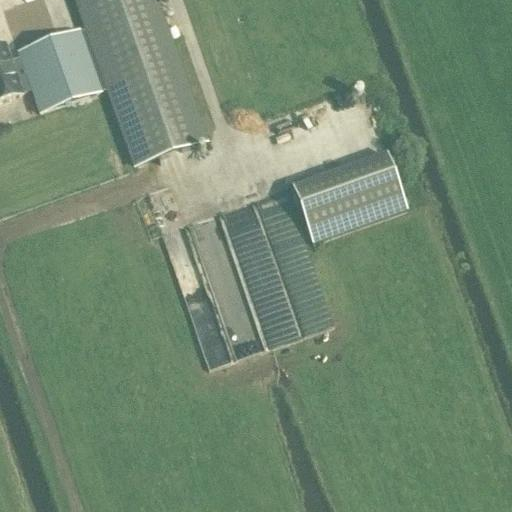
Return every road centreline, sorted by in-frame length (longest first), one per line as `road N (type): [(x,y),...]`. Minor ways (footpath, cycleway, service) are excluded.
road 1 (track): [(0,241),(229,158)]
road 2 (track): [(76,511),(0,286)]
